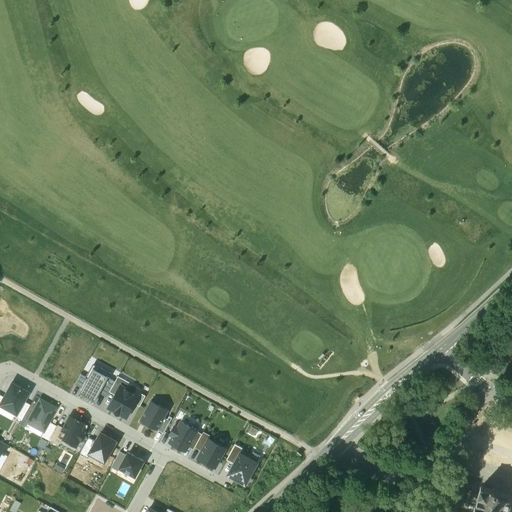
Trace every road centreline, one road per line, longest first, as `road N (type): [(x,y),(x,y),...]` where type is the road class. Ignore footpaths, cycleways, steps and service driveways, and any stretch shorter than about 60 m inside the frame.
road 1 (track): [(323,458),(0,278)]
road 2 (unclassified): [(265,511),(511,285)]
road 3 (residential): [(159,450),(22,373),(0,376)]
